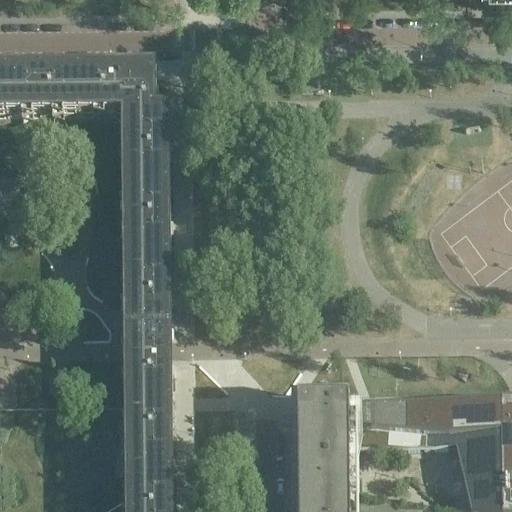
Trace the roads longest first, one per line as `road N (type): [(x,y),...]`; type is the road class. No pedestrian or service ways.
road 1 (unclassified): [(0,43),(258,41)]
road 2 (unclassified): [(258,41),(511,36)]
road 3 (residential): [(262,511),(262,353)]
